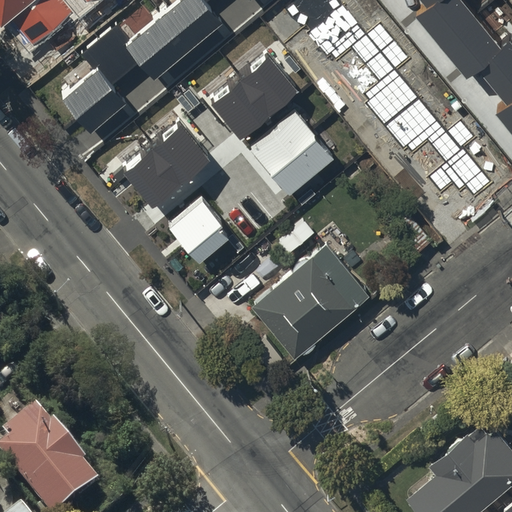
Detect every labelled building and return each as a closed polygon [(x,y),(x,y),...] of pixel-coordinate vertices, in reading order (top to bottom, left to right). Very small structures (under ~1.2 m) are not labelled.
[(21,0),(12,8),(52,57),(60,50),(62,52),(125,0),(21,0)] [(91,60),(60,86),(88,120),(123,91),(111,76),(139,53),(152,68),(221,11),(211,0),(163,0),(125,32),(114,19),(80,47),(91,60)] [(373,0),(314,0),(353,51),(391,23),(373,0)] [(442,7),(408,34),(471,110),(511,76),(511,58),(500,44),(507,38),(490,16),(483,22),(470,7),(453,21),(442,7)] [(344,104),(341,107),(414,196),(416,195),(418,198),(445,177),(443,174),(463,158),(445,135),(450,131),(435,111),(428,117),(417,103),(414,106),(380,64),(356,83),(354,81),(337,95),(344,104)] [(226,239),(306,172),(262,118),(249,130),(245,125),(233,135),(224,123),(194,148),(208,165),(175,192),(189,209),(185,211),(200,228),(210,219),(226,239)] [(330,156),(311,173),(325,188),(344,171),(330,156)] [(325,248),(250,308),(295,361),(368,299),(325,248)] [(9,432),(0,439),(0,443),(54,511),(98,475),(83,456),(86,453),(55,414),(52,416),(38,399),(5,426),(9,432)] [(438,469),(408,493),(423,511),(472,511),(511,479),(511,445),(496,426),(489,431),(482,422),(432,463),(438,469)] [(34,511),(23,498),(2,511),(34,511)]
